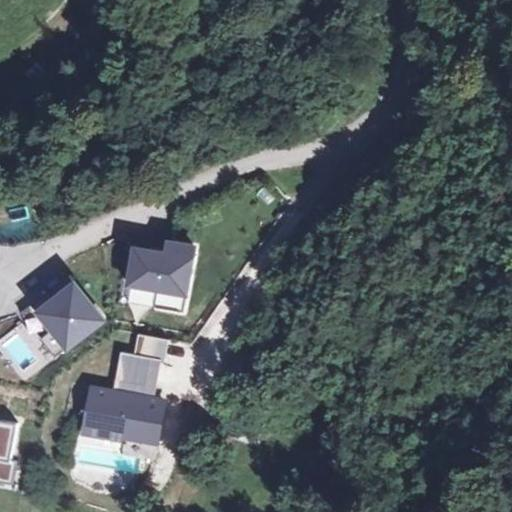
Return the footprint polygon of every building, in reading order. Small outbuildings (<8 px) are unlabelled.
[(201,247),(174,243),(171,260),(140,255),(134,289),(192,298),(201,247)] [(107,323),(81,288),(46,314),(72,349),(107,323)] [(136,355),(167,359),(170,339),(139,335),(136,355)] [(151,360),(124,357),(119,396),(97,394),(92,434),(161,443),(166,400),(147,398),(151,360)] [(0,486),(16,489),(20,461),(12,460),(16,431),(0,428),(0,486)]
